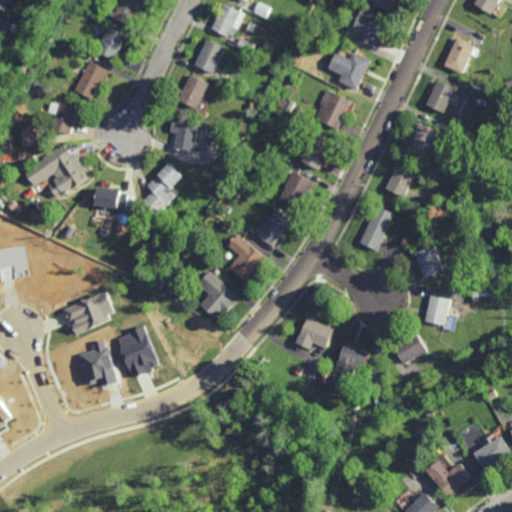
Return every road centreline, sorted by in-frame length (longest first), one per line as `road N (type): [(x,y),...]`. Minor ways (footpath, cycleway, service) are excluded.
road 1 (residential): [(440,0),(316,255),(246,339),(187,392),(68,431),(0,473)]
road 2 (residential): [(190,0),(123,142)]
